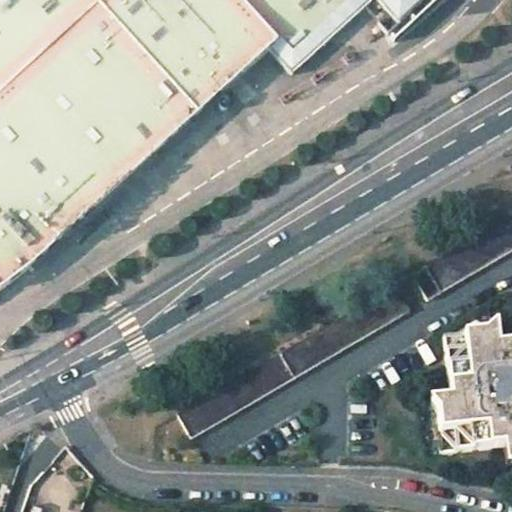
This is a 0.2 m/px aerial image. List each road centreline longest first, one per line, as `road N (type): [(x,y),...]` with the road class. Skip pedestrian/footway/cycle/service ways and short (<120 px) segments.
road 1 (secondary): [(511,64),(40,357)]
road 2 (secondary): [(57,387),(511,119)]
road 3 (residential): [(57,387),(98,462),(120,481),(397,495),(470,511)]
road 4 (unknown): [(511,275),(272,415),(176,487)]
